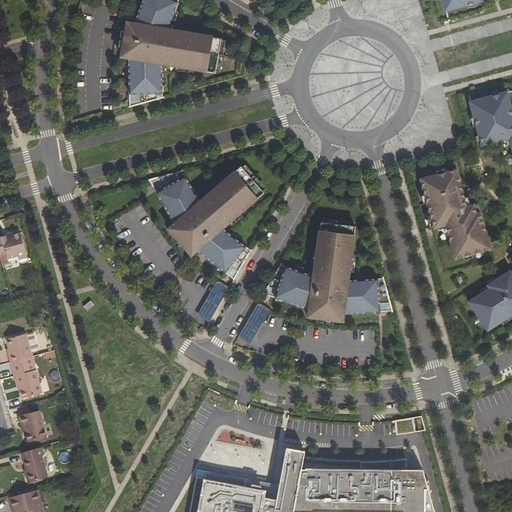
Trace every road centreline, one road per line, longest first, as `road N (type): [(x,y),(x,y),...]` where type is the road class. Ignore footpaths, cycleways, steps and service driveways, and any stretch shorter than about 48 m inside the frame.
road 1 (residential): [(307,82),(49,153)]
road 2 (residential): [(57,180),(311,108)]
road 3 (residential): [(206,359),(336,133)]
road 4 (tertiary): [(372,135),(440,386)]
road 5 (residential): [(440,386),(345,397),(251,379),(206,359)]
road 6 (residential): [(206,359),(115,284),(57,180)]
road 7 (tertiary): [(372,135),(405,101),(403,68),(384,45),(341,39)]
road 8 (tertiary): [(440,386),(474,511)]
